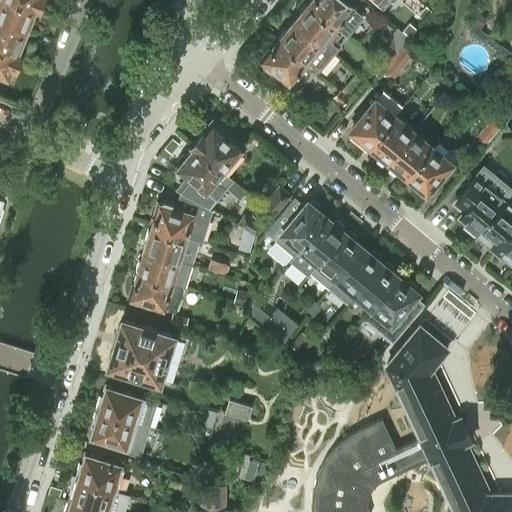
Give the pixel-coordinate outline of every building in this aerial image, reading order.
[(35,7),(17,0),(0,0),(0,18),(29,30),(33,20),(31,16),(35,7)] [(17,0),(35,7),(38,8),(41,0),(17,0)] [(299,12),(293,20),(332,53),(340,43),(334,39),(343,29),(309,0),(308,1),(304,2),(299,8),(299,12)] [(309,0),(343,29),(346,31),(362,12),(359,9),(358,7),(354,4),(353,4),(347,0),(309,0)] [(391,21),(408,35),(416,26),(399,12),(391,21)] [(29,30),(0,18),(0,44),(16,52),(17,50),(21,41),(25,40),(29,30)] [(278,37),(278,38),(306,61),(317,70),(332,53),(293,20),(288,26),(283,26),(278,33),(278,37)] [(289,80),(306,61),(278,38),(262,57),(263,58),(263,62),(270,68),(274,67),(289,80)] [(393,76),(412,53),(413,51),(403,43),(383,67),(393,76)] [(16,52),(0,44),(0,72),(8,75),(11,66),(15,68),(21,52),(17,50),(16,52)] [(377,60),(369,69),(375,74),(383,65),(377,60)] [(441,75),(433,68),(426,77),(430,80),(436,80),(441,75)] [(345,83),(340,89),(349,96),(354,90),(345,83)] [(450,106),(461,93),(450,84),(444,91),(446,94),(442,99),(450,106)] [(339,91),(333,98),(341,105),(347,97),(339,91)] [(366,145),(368,143),(394,112),(375,96),(363,111),(362,110),(357,115),(358,116),(349,127),(359,135),(357,137),(366,145)] [(394,112),(368,143),(377,150),(377,153),(384,158),(387,158),(388,159),(413,128),(394,112)] [(490,117),(476,134),(486,142),(500,125),(490,117)] [(222,169),(242,144),(213,120),(204,130),(203,129),(190,144),(192,145),(222,169)] [(413,128),(388,159),(389,160),(389,163),(396,168),(399,168),(408,175),(433,144),(413,128)] [(433,144),(408,175),(406,178),(415,185),(417,183),(426,191),(435,180),(437,181),(441,175),(440,174),(442,172),(445,175),(450,168),(447,166),(452,160),(433,144)] [(222,169),(192,145),(186,153),(182,153),(177,159),(178,163),(176,165),(216,198),(232,178),(222,169)] [(462,223),(473,233),(503,197),(492,188),(498,181),(491,174),(458,214),(465,220),(462,223)] [(263,204),(273,212),(289,193),(279,185),(263,204)] [(496,245),(511,225),(511,189),(510,188),(503,197),(473,233),(486,243),(489,240),(496,245)] [(202,240),(213,208),(180,190),(176,206),(174,205),(172,201),(164,199),(160,201),(159,200),(151,224),(186,235),(202,240)] [(299,246),(326,214),(319,208),(319,204),(313,199),(309,200),(307,199),(289,221),(279,213),(265,230),(275,238),(281,231),(299,246)] [(264,224),(244,212),(238,223),(256,233),(264,224)] [(333,220),(326,214),(299,246),(318,262),(345,230),(343,228),(343,224),(337,219),(333,220)] [(181,250),(186,235),(151,224),(151,225),(147,227),(145,235),(147,239),(144,248),(184,260),(186,251),(181,250)] [(511,264),(511,262),(511,225),(496,245),(502,251),(499,254),(511,264)] [(336,277),(363,245),(355,238),(355,235),(350,230),(346,231),(345,230),(318,262),(311,270),(329,286),(336,277)] [(370,251),(363,245),(336,277),(354,293),(381,260),(379,258),(380,255),(374,250),(370,251)] [(192,262),(184,260),(144,248),(141,256),(138,258),(135,267),(137,270),(137,271),(181,285),(185,286),(192,262)] [(210,257),(207,267),(226,273),(228,265),(225,264),(226,263),(210,257)] [(383,261),(381,260),(354,293),(373,308),(400,275),(392,269),(392,265),(386,260),(383,261)] [(174,308),(181,285),(137,271),(129,295),(131,295),(133,299),(141,301),(145,300),(174,308)] [(407,281),(400,275),(373,308),(365,317),(392,340),(423,303),(414,295),(418,290),(416,289),(416,285),(410,280),(407,281)] [(252,313),(284,340),(291,332),(254,301),(252,313)] [(118,332),(117,335),(113,349),(109,351),(108,355),(110,359),(108,364),(159,379),(173,333),(159,329),(159,328),(137,321),(137,322),(123,318),(121,322),(118,324),(116,329),(118,332)] [(454,418),(453,414),(430,367),(447,347),(419,323),(386,363),(419,436),(395,447),(381,417),(358,428),(344,436),(332,447),(323,460),(316,474),(312,490),(311,506),(311,511),(368,511),(367,509),(367,504),(367,499),(368,493),(371,489),(374,485),(378,481),(382,478),(429,456),(455,511),(511,511),(511,491),(489,492),(465,441),(471,438),(460,415),(454,418)] [(346,326),(338,336),(337,336),(344,342),(353,332),(346,326)] [(320,373),(330,360),(324,356),(316,365),(306,358),(302,363),(302,367),(320,373)] [(333,363),(349,378),(355,371),(339,356),(333,363)] [(104,393),(101,392),(100,392),(95,408),(149,424),(156,400),(106,385),(104,393)] [(228,397),(224,411),(247,418),(251,404),(228,397)] [(149,424),(95,408),(90,424),(94,425),(91,433),(120,442),(118,447),(140,453),(149,424)] [(208,408),(203,423),(211,425),(216,410),(208,408)] [(83,461),(80,460),(79,460),(74,475),(116,488),(124,464),(86,452),(83,461)] [(191,490),(195,477),(172,470),(168,483),(191,490)] [(105,511),(121,511),(128,491),(116,488),(74,475),(66,500),(105,511)] [(234,511),(235,508),(226,508),(225,484),(199,484),(199,508),(195,508),(194,511),(234,511)] [(105,511),(66,500),(62,511),(105,511)]
